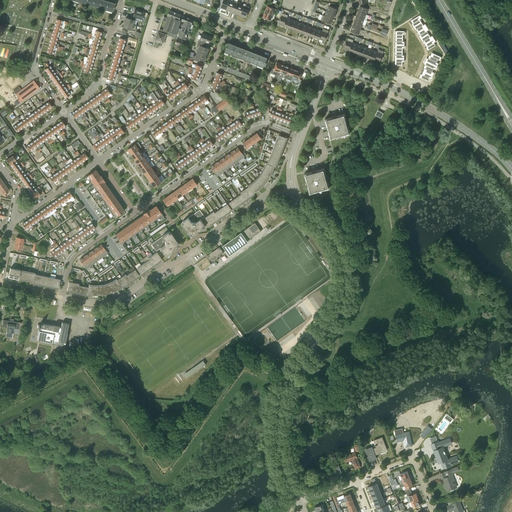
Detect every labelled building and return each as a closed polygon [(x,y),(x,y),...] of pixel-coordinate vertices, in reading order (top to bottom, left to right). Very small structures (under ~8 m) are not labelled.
[(115,3),(102,0),(100,0),(99,7),(112,11),(115,3)] [(223,0),(221,7),(227,10),(230,2),(227,1),(227,0),(223,0),(224,0),(223,0)] [(233,3),(230,2),(227,10),(230,11),(230,12),(233,13),(237,2),(234,1),(233,3)] [(237,2),(233,13),(235,14),(235,13),(240,15),(243,7),(239,6),(240,3),(237,2)] [(245,8),(243,7),(240,15),(245,17),(249,7),(246,6),(245,8)] [(270,20),(275,9),(267,6),(263,17),(270,20)] [(327,11),(335,14),(337,9),(329,6),(327,11)] [(358,11),(366,14),(368,9),(360,6),(358,11)] [(135,9),(133,16),(133,17),(138,18),(137,21),(141,22),(145,23),(146,17),(144,17),(145,12),(135,9)] [(158,32),(155,40),(153,46),(158,48),(160,42),(163,43),(166,35),(175,38),(181,20),(179,19),(181,14),(169,10),(167,15),(167,16),(168,16),(167,19),(164,18),(163,20),(162,19),(162,20),(166,22),(163,30),(160,29),(160,28),(159,28),(158,32)] [(325,16),(333,19),(335,14),(327,11),(325,16)] [(282,14),(281,19),(279,18),(278,21),(280,21),(279,24),(284,26),(287,18),(288,16),(282,14)] [(325,16),(322,15),(320,20),(325,22),(325,23),(327,24),(328,23),(331,24),(333,19),(325,16)] [(411,24),(413,27),(420,23),(419,20),(422,18),(420,15),(412,20),(414,23),(411,24)] [(126,17),(124,22),(136,25),(137,21),(138,18),(133,17),(133,16),(131,16),(131,19),(126,17)] [(183,26),(189,28),(193,19),(183,16),(181,20),(185,22),(184,24),(181,23),(181,25),(183,26)] [(54,26),(61,27),(62,23),(67,24),(68,22),(56,19),(54,26)] [(136,25),(124,22),(123,27),(126,28),(134,31),(136,26),(136,25)] [(417,29),(419,32),(427,27),(425,24),(422,25),(420,23),(413,27),(415,30),(417,29)] [(54,26),(52,32),(59,34),(61,35),(61,32),(59,32),(61,27),(54,26)] [(360,29),(352,26),(350,32),(353,33),(353,34),(355,35),(356,33),(361,35),(363,30),(360,29)] [(92,30),(91,34),(92,34),(91,36),(93,37),(100,39),(102,32),(97,31),(97,28),(93,27),(93,30),(92,30)] [(418,36),(420,39),(427,34),(426,32),(429,30),(427,27),(419,32),(421,34),(418,36)] [(317,29),(314,37),(319,39),(322,31),(317,29)] [(323,29),(322,31),(319,39),(324,41),(326,38),(327,38),(327,36),(326,36),(328,31),(323,29)] [(187,34),(179,30),(178,32),(180,33),(179,37),(185,39),(187,34)] [(52,32),(50,39),(57,41),(59,34),(52,32)] [(200,39),(199,42),(205,44),(206,42),(209,43),(211,36),(202,33),(200,39)] [(424,40),(426,43),(434,38),(432,35),(429,37),(427,34),(420,39),(422,42),(424,40)] [(91,36),(90,39),(93,39),(91,44),(98,46),(100,39),(93,37),(91,36)] [(120,37),(118,44),(124,46),(126,47),(127,45),(125,44),(126,39),(120,37)] [(344,45),(345,45),(344,48),(349,50),(352,42),(353,40),(348,38),(346,43),(345,43),(344,45)] [(436,42),(434,38),(426,43),(428,46),(425,47),(428,51),(435,46),(433,43),(436,42)] [(50,39),(48,46),(49,46),(55,48),(57,48),(60,49),(64,50),(65,49),(63,48),(58,46),(59,44),(56,43),(57,41),(50,39)] [(205,44),(199,42),(198,45),(200,46),(198,51),(207,55),(209,49),(204,47),(205,44)] [(358,44),(352,42),(349,50),(355,52),(358,44)] [(238,56),(241,48),(228,43),(225,51),(238,56)] [(88,48),(87,50),(89,51),(96,53),(98,46),(91,44),(90,48),(88,48)] [(118,44),(116,51),(122,53),(124,46),(118,44)] [(48,46),(46,52),(53,54),(54,50),(55,48),(49,46),(48,46)] [(254,53),(241,48),(238,56),(251,61),(254,53)] [(377,52),(375,60),(380,62),(381,59),(382,60),(383,57),(382,56),(384,51),(378,49),(377,52)] [(86,52),(85,54),(88,55),(87,58),(93,59),(96,53),(89,51),(87,50),(86,52)] [(116,51),(114,58),(120,60),(122,53),(116,51)] [(198,51),(196,56),(194,55),(192,59),(194,59),(199,61),(200,59),(204,61),(207,55),(198,51)] [(267,58),(254,53),(251,61),(264,66),(267,58)] [(429,55),(428,58),(436,62),(437,59),(440,60),(441,57),(433,53),(432,56),(429,55)] [(86,62),(85,64),(91,66),(93,59),(87,58),(86,62)] [(120,60),(114,58),(112,65),(118,67),(120,60)] [(426,62),(437,66),(439,63),(436,62),(428,58),(426,62)] [(45,64),(47,67),(44,69),(48,75),(54,71),(50,65),(49,65),(47,62),(45,64)] [(425,65),(433,68),(436,70),(437,66),(426,62),(425,65)] [(277,63),(274,69),(272,68),(270,73),(275,75),(273,80),(276,82),(283,65),(280,64),(280,63),(278,63),(277,63)] [(90,70),(91,66),(85,64),(84,67),(83,71),(89,73),(90,70)] [(193,71),(200,73),(202,66),(196,64),(196,65),(193,71)] [(118,67),(112,65),(110,72),(116,74),(118,67)] [(283,65),(276,82),(280,83),(282,77),(285,78),(287,74),(286,74),(289,67),(288,66),(287,66),(286,66),(283,65)] [(426,69),(424,72),(433,76),(434,72),(431,71),(433,68),(425,65),(423,68),(426,69)] [(286,74),(287,74),(291,76),(289,79),(291,80),(295,70),(293,69),(292,68),(291,67),(290,68),(289,67),(286,74)] [(191,70),(188,69),(187,71),(191,72),(191,73),(192,75),(191,78),(193,79),(197,80),(200,73),(193,71),(191,70)] [(246,74),(233,69),(231,73),(244,78),(246,74)] [(295,70),(291,80),(291,82),(293,83),(295,77),(299,79),(302,72),(301,72),(301,71),(299,71),(298,71),(295,70)] [(58,77),(54,71),(48,75),(52,81),(58,77)] [(116,74),(110,72),(107,79),(114,81),(116,74)] [(217,72),(214,80),(219,82),(221,78),(222,74),(217,72)] [(431,79),(433,76),(424,72),(423,75),(421,74),(419,77),(427,81),(428,78),(431,79)] [(62,83),(58,77),(52,81),(56,86),(62,83)] [(34,80),(15,94),(21,102),(39,88),(34,80)] [(214,80),(211,87),(216,89),(219,82),(214,80)] [(180,85),(179,83),(177,84),(178,86),(182,91),(188,87),(184,82),(180,85)] [(260,88),(268,91),(270,85),(262,82),(260,88)] [(62,83),(56,86),(60,92),(66,88),(62,83)] [(300,83),(295,97),(298,98),(303,84),(300,83)] [(182,91),(178,86),(173,90),(176,95),(182,91)] [(66,88),(60,92),(65,98),(65,97),(70,94),(67,90),(69,89),(68,87),(67,87),(66,88)] [(107,88),(101,92),(103,94),(105,98),(106,99),(108,98),(107,96),(111,93),(108,89),(107,88)] [(176,95),(173,90),(167,94),(167,95),(170,100),(176,95)] [(101,92),(95,96),(99,102),(105,98),(103,94),(101,92)] [(161,98),(158,100),(153,93),(150,95),(155,102),(159,108),(165,104),(161,98)] [(205,105),(204,103),(208,100),(204,95),(198,100),(201,104),(204,109),(207,113),(209,112),(204,105),(205,105)] [(95,96),(90,100),(93,106),(99,102),(95,96)] [(93,106),(90,100),(84,105),(88,110),(93,106)] [(198,100),(191,104),(195,109),(198,106),(201,104),(198,100)] [(48,101),(42,106),(46,111),(52,107),(48,101)] [(155,102),(149,106),(153,112),(159,108),(155,102)] [(191,104),(185,109),(188,114),(195,109),(191,104)] [(253,104),(250,105),(252,108),(252,110),(254,116),(261,114),(261,113),(259,108),(255,109),(253,104)] [(84,105),(78,109),(82,114),(83,116),(85,115),(84,113),(88,110),(84,105)] [(42,106),(36,110),(40,115),(46,111),(42,106)] [(149,106),(143,111),(147,116),(153,112),(149,106)] [(82,114),(78,109),(72,113),(76,118),(82,114)] [(185,109),(178,113),(181,118),(188,114),(185,109)] [(276,118),(278,112),(272,109),(270,112),(269,116),(276,118)] [(26,111),(29,115),(25,118),(29,124),(34,119),(31,114),(29,112),(28,110),(26,111)] [(36,110),(31,114),(34,119),(40,115),(36,110)] [(254,116),(252,110),(245,112),(247,118),(254,116)] [(143,111),(138,115),(141,120),(147,116),(143,111)] [(278,112),(276,118),(283,121),(285,115),(278,112)] [(131,113),(129,114),(136,124),(141,120),(138,115),(134,117),(131,113)] [(178,113),(172,118),(175,123),(181,118),(178,113)] [(346,126),(346,125),(346,122),(346,121),(345,113),(337,116),(337,117),(335,117),(333,118),(332,117),(325,119),(327,126),(328,126),(329,130),(328,131),(330,139),(334,137),(338,136),(337,135),(341,134),(342,135),(347,134),(350,133),(348,126),(346,126)] [(127,116),(130,120),(126,122),(126,123),(130,128),(136,124),(129,114),(127,116)] [(292,117),(285,115),(283,121),(289,123),(292,117)] [(238,118),(238,119),(232,123),(236,129),(242,124),(241,122),(243,121),(240,116),(238,118)] [(25,118),(19,122),(23,128),(29,124),(25,118)] [(175,123),(172,118),(165,123),(168,127),(175,123)] [(62,120),(56,125),(60,130),(65,126),(62,120)] [(19,122),(17,124),(13,127),(17,132),(23,128),(19,122)] [(165,123),(158,127),(162,132),(164,130),(168,127),(165,123)] [(236,129),(232,123),(226,127),(230,133),(236,129)] [(56,125),(50,129),(54,134),(58,131),(58,133),(59,132),(60,131),(60,130),(56,125)] [(115,130),(119,136),(124,132),(120,126),(115,130)] [(158,127),(152,132),(155,137),(162,132),(158,127)] [(230,133),(226,127),(222,130),(221,128),(219,130),(221,132),(221,131),(224,137),(230,133)] [(50,129),(44,133),(48,138),(54,134),(50,129)] [(115,130),(110,133),(114,139),(119,136),(115,130)] [(224,137),(221,131),(221,132),(219,130),(217,131),(219,133),(215,136),(218,141),(224,137)] [(44,133),(38,137),(42,142),(46,140),(48,138),(44,133)] [(114,139),(110,133),(105,137),(109,143),(114,139)] [(257,133),(253,136),(256,141),(261,138),(257,133)] [(276,140),(285,143),(287,138),(278,135),(276,140)] [(256,141),(253,136),(248,139),(251,145),(256,141)] [(38,137),(32,141),(36,146),(38,145),(42,142),(38,137)] [(109,143),(105,137),(100,141),(104,147),(109,143)] [(206,142),(204,143),(208,149),(214,145),(210,139),(206,142)] [(251,145),(248,139),(243,143),(247,148),(251,145)] [(276,140),(274,144),(283,148),(285,143),(276,140)] [(32,141),(26,145),(30,151),(36,146),(32,141)] [(104,147),(100,141),(94,144),(98,150),(104,147)] [(202,145),(198,148),(202,153),(208,149),(204,143),(202,145)] [(138,149),(135,144),(127,149),(131,154),(138,149)] [(283,148),(274,144),(273,149),(281,152),(283,148)] [(241,152),(238,147),(232,151),(239,161),(245,157),(241,152)] [(194,150),(192,152),(196,157),(202,153),(198,148),(194,150)] [(142,153),(138,149),(131,154),(134,159),(142,153)] [(273,149),(271,154),(279,157),(281,152),(273,149)] [(239,161),(232,151),(227,155),(234,164),(239,161)] [(79,153),(77,155),(78,157),(82,162),(88,158),(84,152),(80,155),(79,153)] [(190,153),(186,156),(190,161),(196,157),(192,152),(190,153)] [(8,158),(6,160),(10,165),(10,164),(11,165),(16,161),(15,161),(16,160),(14,158),(17,155),(16,153),(12,155),(8,158)] [(145,158),(142,153),(134,159),(137,163),(145,158)] [(279,157),(271,154),(269,158),(278,162),(279,157)] [(234,164),(227,155),(222,159),(228,168),(234,164)] [(186,156),(181,160),(183,163),(184,165),(190,161),(186,156)] [(78,157),(73,161),(76,166),(82,162),(78,157)] [(141,168),(148,163),(145,158),(137,163),(141,168)] [(278,162),(269,158),(267,163),(275,166),(276,167),(278,162)] [(67,162),(65,163),(71,170),(76,166),(73,161),(71,159),(67,162)] [(228,168),(222,159),(216,163),(223,172),(228,168)] [(179,161),(175,164),(178,169),(184,165),(183,163),(181,160),(179,161)] [(16,161),(11,165),(14,170),(19,166),(18,164),(16,161)] [(44,167),(48,165),(47,162),(40,167),(41,168),(43,171),(46,169),(44,167)] [(63,167),(61,169),(65,174),(71,170),(65,163),(63,164),(63,165),(62,165),(63,167)] [(144,173),(152,167),(148,163),(141,168),(144,173)] [(217,176),(223,172),(216,163),(211,167),(217,176)] [(275,166),(267,163),(266,163),(264,168),(273,171),(275,166)] [(19,166),(14,170),(15,171),(18,176),(24,172),(21,168),(20,167),(19,166)] [(152,174),(155,172),(152,168),(152,167),(144,173),(147,177),(152,174)] [(264,168),(262,172),(270,177),(271,174),(272,172),(273,171),(264,168)] [(317,170),(317,172),(314,172),(313,172),(312,172),(304,173),(306,181),(308,181),(309,185),(308,186),(310,193),(313,192),(317,191),(317,190),(321,189),(322,190),(326,189),(330,188),(327,180),(326,181),(325,177),(326,176),(324,168),(317,170)] [(61,169),(55,173),(59,178),(65,174),(61,169)] [(87,179),(90,183),(101,175),(100,175),(100,176),(95,169),(86,176),(87,179)] [(24,172),(18,176),(22,182),(28,178),(24,172)] [(158,177),(155,172),(152,174),(147,177),(150,182),(152,181),(158,177)] [(270,177),(262,172),(259,176),(267,182),(268,180),(269,179),(270,178),(270,177)] [(50,177),(49,177),(53,183),(59,178),(55,173),(50,177)] [(267,182),(259,176),(256,179),(263,186),(264,185),(265,184),(266,183),(267,182)] [(162,182),(158,177),(152,181),(150,182),(152,184),(154,187),(157,184),(162,182)] [(28,178),(22,182),(26,187),(32,184),(28,178)] [(193,178),(188,182),(192,188),(197,184),(193,178)] [(263,186),(256,179),(252,183),(258,190),(259,189),(260,188),(262,187),(263,186)] [(188,182),(183,185),(187,192),(192,188),(188,182)] [(258,190),(252,183),(248,186),(249,187),(254,193),(256,192),(258,190)] [(32,184),(26,187),(30,193),(36,189),(32,184)] [(8,190),(5,185),(0,188),(0,190),(4,197),(7,195),(5,192),(8,190)] [(183,185),(178,189),(182,195),(187,192),(183,185)] [(254,193),(249,187),(245,190),(250,197),(254,194),(254,193)] [(36,189),(30,193),(31,194),(30,194),(34,199),(40,195),(41,194),(43,196),(45,194),(44,192),(42,190),(40,188),(38,189),(37,190),(36,190),(36,189)] [(178,189),(173,192),(177,199),(182,195),(178,189)] [(250,197),(245,190),(240,192),(241,194),(246,200),(250,197)] [(69,191),(63,195),(67,200),(72,196),(69,191)] [(173,192),(168,196),(172,202),(177,199),(173,192)] [(241,194),(237,197),(242,203),(246,200),(241,194)] [(63,195),(57,199),(61,204),(67,200),(63,195)] [(172,202),(168,196),(163,199),(167,206),(172,202)] [(237,197),(233,199),(238,206),(242,203),(237,197)] [(57,199),(51,203),(55,208),(61,204),(57,199)] [(238,206),(233,199),(229,202),(233,209),(238,206)] [(55,208),(51,203),(45,207),(49,213),(55,208)] [(227,204),(223,207),(227,213),(232,210),(227,204)] [(111,207),(110,208),(108,205),(104,208),(107,213),(108,213),(111,218),(115,215),(112,211),(113,211),(111,207)] [(156,205),(115,233),(124,247),(125,246),(123,243),(126,240),(128,243),(131,241),(129,238),(133,236),(134,239),(137,237),(135,234),(139,231),(141,234),(143,233),(141,230),(145,227),(147,230),(149,228),(147,225),(151,223),(153,226),(155,224),(153,221),(157,219),(160,217),(162,220),(164,218),(156,205)] [(49,213),(45,207),(39,211),(43,217),(49,213)] [(223,207),(219,210),(223,216),(227,213),(223,207)] [(196,223),(200,219),(204,217),(200,210),(196,212),(195,213),(188,217),(191,221),(196,223)] [(223,216),(219,210),(215,213),(219,219),(223,216)] [(39,211),(33,215),(37,221),(41,218),(42,220),(44,218),(43,217),(39,211)] [(214,211),(209,214),(215,222),(219,219),(215,213),(214,211)] [(215,222),(209,214),(205,217),(211,225),(215,222)] [(33,215),(28,219),(32,225),(37,221),(33,215)] [(191,221),(188,217),(183,221),(184,223),(182,224),(188,231),(190,235),(192,233),(193,235),(197,232),(203,228),(202,226),(204,225),(200,219),(196,223),(195,227),(191,226),(191,221)] [(28,219),(22,224),(26,229),(31,226),(31,227),(31,228),(33,227),(32,225),(28,219)] [(89,232),(95,228),(90,221),(88,222),(87,223),(88,225),(86,227),(89,232)] [(226,250),(229,253),(261,231),(255,222),(222,245),(226,251),(226,250)] [(89,232),(86,227),(82,230),(78,225),(77,226),(76,226),(78,229),(80,231),(83,236),(89,232)] [(83,236),(80,231),(74,235),(78,240),(83,236)] [(169,246),(164,245),(160,248),(163,253),(165,252),(166,254),(174,249),(177,246),(176,245),(178,243),(175,240),(170,233),(168,234),(167,232),(162,236),(165,240),(170,241),(169,246)] [(78,240),(74,235),(70,238),(69,236),(67,237),(72,245),(78,240)] [(165,240),(162,236),(156,241),(155,241),(154,242),(151,244),(156,251),(160,248),(164,245),(165,240)] [(72,245),(67,237),(65,239),(66,241),(62,243),(66,249),(72,245)] [(66,249),(62,243),(58,246),(57,244),(55,246),(56,247),(60,253),(66,249)] [(101,244),(95,248),(102,257),(108,253),(101,244)] [(60,253),(56,247),(50,252),(54,257),(60,253)] [(212,262),(224,253),(220,247),(219,248),(207,256),(212,262)] [(95,248),(90,252),(97,261),(102,257),(95,248)] [(97,261),(90,252),(85,255),(91,265),(97,261)] [(152,255),(157,263),(162,260),(156,252),(152,255)] [(86,269),(91,265),(85,255),(79,259),(85,268),(86,269)] [(157,263),(152,255),(148,258),(149,259),(153,266),(157,263)] [(149,259),(144,262),(149,269),(153,266),(149,259)] [(149,269),(144,262),(140,265),(145,271),(149,269)] [(145,271),(140,265),(136,268),(141,274),(145,271)] [(139,276),(134,269),(133,267),(128,270),(130,272),(135,279),(139,276)] [(130,272),(126,275),(130,282),(135,279),(130,272)] [(125,274),(121,277),(126,284),(130,282),(126,275),(125,274)] [(121,277),(117,280),(121,287),(122,288),(126,284),(121,277)] [(121,287),(117,280),(116,279),(112,281),(116,290),(121,287)] [(116,290),(112,281),(107,283),(111,292),(112,292),(114,291),(115,291),(116,290)] [(3,320),(2,326),(0,325),(0,328),(6,330),(6,334),(13,335),(14,328),(19,329),(20,322),(14,321),(14,319),(10,318),(10,321),(3,320)] [(66,336),(69,324),(62,322),(61,327),(59,326),(59,325),(58,325),(58,326),(57,326),(55,326),(55,325),(54,325),(54,324),(54,325),(42,323),(41,327),(40,327),(40,325),(37,324),(37,327),(39,328),(37,340),(64,346),(67,336),(66,336)] [(186,378),(206,364),(203,360),(183,374),(186,378)] [(424,438),(431,429),(427,426),(420,435),(424,438)] [(405,447),(412,446),(409,432),(403,433),(402,429),(395,431),(397,439),(396,439),(397,442),(403,441),(405,447)] [(372,449),(372,447),(366,449),(370,461),(376,458),(374,454),(379,452),(379,453),(387,450),(382,438),(373,441),(376,447),(372,449)] [(444,450),(442,446),(448,444),(447,440),(438,443),(438,442),(431,444),(437,459),(438,458),(439,462),(441,461),(443,468),(450,465),(449,464),(458,461),(456,456),(448,460),(447,459),(446,455),(445,453),(444,450)] [(355,452),(344,456),(346,462),(352,459),(355,468),(360,466),(357,458),(355,452)] [(458,466),(445,471),(439,474),(441,480),(443,479),(446,485),(445,485),(447,491),(456,488),(454,482),(455,482),(452,475),(454,474),(454,473),(459,470),(458,466)] [(401,474),(403,480),(400,481),(401,484),(400,484),(411,480),(408,471),(401,474)] [(413,486),(411,480),(400,484),(401,487),(405,486),(406,489),(405,489),(406,493),(411,491),(410,488),(413,486)] [(371,492),(379,488),(377,483),(368,486),(371,492)] [(379,488),(371,492),(372,497),(381,493),(379,488)] [(412,494),(411,491),(406,493),(408,496),(409,496),(411,502),(418,499),(416,493),(412,494)] [(344,495),(345,498),(341,500),(342,503),(352,499),(350,493),(344,495)] [(383,498),(381,493),(372,497),(374,502),(383,498)] [(455,503),(451,504),(447,506),(449,511),(463,511),(460,501),(463,500),(462,497),(459,498),(454,500),(455,503)] [(383,498),(374,502),(376,507),(385,503),(383,498)] [(421,505),(418,499),(411,502),(414,508),(421,505)]
